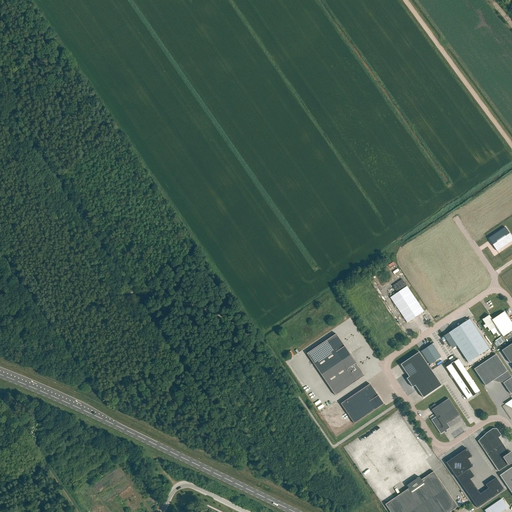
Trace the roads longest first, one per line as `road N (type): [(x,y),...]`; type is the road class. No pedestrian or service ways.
road 1 (primary): [(295,511),(0,374)]
road 2 (unclassified): [(494,290),(386,365),(442,447),(487,419),(511,431)]
road 3 (track): [(405,0),(511,146)]
